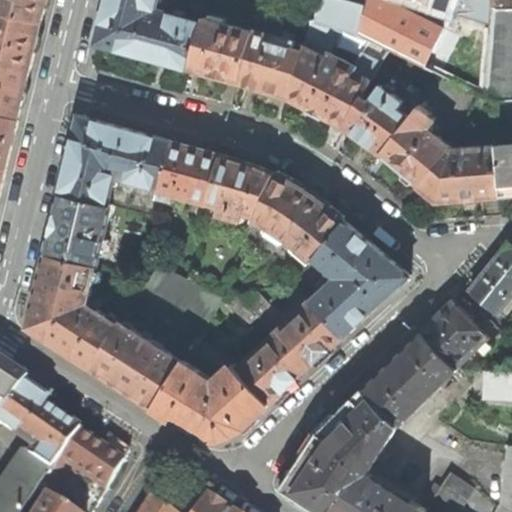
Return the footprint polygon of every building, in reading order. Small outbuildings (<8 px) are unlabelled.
[(47,0),(0,0),(0,10),(42,21),(47,0)] [(147,54),(192,67),(204,22),(172,14),(171,21),(154,17),(158,0),(109,0),(109,4),(99,42),(147,54)] [(325,115),(346,126),(364,96),(391,50),(359,34),(368,0),(317,0),(304,50),(291,97),(292,98),(313,108),(312,109),(314,110),(313,112),(316,113),(322,117),(323,115),(324,116),(325,115)] [(480,94),(487,97),(494,9),(494,0),(368,0),(359,34),(391,50),(480,94)] [(511,0),(494,0),(494,9),(511,8),(511,0)] [(487,97),(495,101),(511,99),(511,8),(494,9),(487,97)] [(37,42),(42,21),(0,10),(0,62),(31,70),(37,42)] [(216,74),(240,82),(254,31),(205,17),(204,22),(192,67),(216,74)] [(262,89),(291,97),(304,50),(294,48),(296,41),(255,29),(254,31),(240,82),(248,84),(247,85),(255,87),(262,90),(262,89)] [(25,95),(31,70),(0,62),(0,113),(19,118),(25,95)] [(380,151),(382,153),(412,117),(401,109),(406,101),(382,85),(371,101),(364,96),(346,126),(366,141),(365,142),(370,146),(378,153),(380,151)] [(496,119),(511,117),(511,99),(495,101),(496,119)] [(402,169),(420,185),(452,146),(429,127),(437,118),(423,105),(412,117),(382,153),(402,169)] [(12,147),(19,118),(0,113),(0,165),(7,167),(12,147)] [(72,156),(63,193),(108,204),(118,166),(130,169),(129,178),(160,187),(173,141),(131,129),(81,115),(72,156)] [(199,148),(173,141),(160,187),(159,189),(179,194),(211,203),(224,155),(199,148)] [(511,143),(498,145),(498,146),(502,195),(511,194),(511,143)] [(458,199),(502,195),(498,146),(457,150),(452,146),(420,185),(439,200),(458,199)] [(237,158),(224,155),(211,203),(222,206),(220,214),(235,218),(236,214),(247,218),(249,214),(256,216),(276,173),(262,167),(249,162),(237,158)] [(287,178),(276,173),(256,216),(254,220),(276,231),(295,244),(313,259),(316,256),(346,220),(329,206),(317,198),(308,191),(287,178)] [(177,201),(179,194),(159,189),(158,196),(177,201)] [(55,225),(48,254),(98,266),(112,205),(108,204),(63,193),(55,225)] [(377,306),(411,274),(378,247),(346,220),(316,256),(340,276),(313,300),(345,335),(377,306)] [(472,290),(500,313),(511,297),(511,244),(509,242),(509,243),(491,266),(490,267),(472,290)] [(30,326),(93,367),(121,323),(98,308),(95,313),(87,308),(98,266),(48,254),(40,287),(30,326)] [(209,324),(224,300),(226,297),(160,264),(146,285),(209,324)] [(259,315),(270,305),(256,290),(239,294),(259,315)] [(247,325),(259,315),(239,294),(226,297),(224,300),(247,325)] [(325,354),(345,335),(313,300),(276,334),(308,369),(325,354)] [(440,315),(422,332),(457,367),(479,347),(487,339),(490,337),(455,301),(440,315)] [(122,385),(156,407),(185,361),(123,321),(121,323),(93,367),(122,385)] [(435,393),(459,369),(457,367),(422,332),(392,361),(365,387),(401,425),(427,400),(426,398),(433,391),(435,393)] [(291,385),(308,369),(276,334),(239,368),(272,403),(291,385)] [(492,345),(487,339),(479,347),(485,353),(492,345)] [(248,425),(272,403),(239,368),(235,363),(216,380),(186,360),(185,361),(156,407),(182,424),(208,440),(228,436),(248,425)] [(0,418),(29,380),(0,361),(0,418)] [(511,400),(511,371),(484,371),(483,400),(511,400)] [(0,511),(23,511),(38,491),(80,430),(53,412),(45,407),(52,396),(29,380),(0,418),(0,423),(33,447),(30,453),(23,448),(0,484),(0,511)] [(320,431),(302,458),(284,487),(322,511),(425,511),(427,509),(369,472),(393,436),(401,425),(365,387),(355,397),(320,431)] [(92,439),(80,430),(38,491),(49,498),(70,511),(93,511),(97,506),(129,450),(109,436),(102,446),(92,439)] [(496,511),(511,511),(511,445),(501,504),(496,511)] [(458,511),(475,487),(452,472),(429,506),(437,511),(458,511)] [(70,511),(49,498),(39,511),(70,511)] [(141,511),(171,511),(170,511),(154,500),(151,498),(141,511)] [(227,511),(209,500),(201,511),(227,511)]
